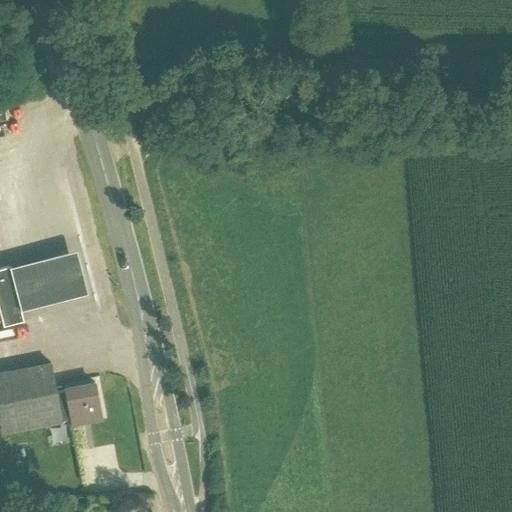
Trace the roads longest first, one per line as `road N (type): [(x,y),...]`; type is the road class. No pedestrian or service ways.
road 1 (unknown): [(80,91),(27,122),(8,181),(7,249),(46,334),(146,396)]
road 2 (secondary): [(128,264),(54,0)]
road 3 (secondary): [(188,511),(128,264)]
road 4 (secondary): [(128,264),(173,511)]
